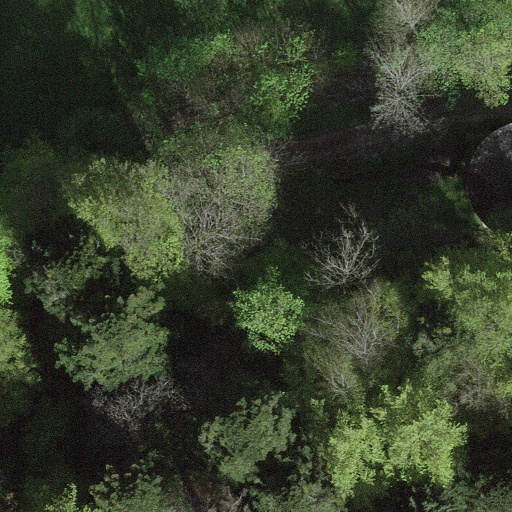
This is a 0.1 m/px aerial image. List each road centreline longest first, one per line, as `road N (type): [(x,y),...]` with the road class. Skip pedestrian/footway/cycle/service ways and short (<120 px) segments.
road 1 (motorway): [(203,0),(485,511)]
road 2 (track): [(511,99),(57,184),(0,222)]
road 3 (track): [(57,184),(415,213)]
